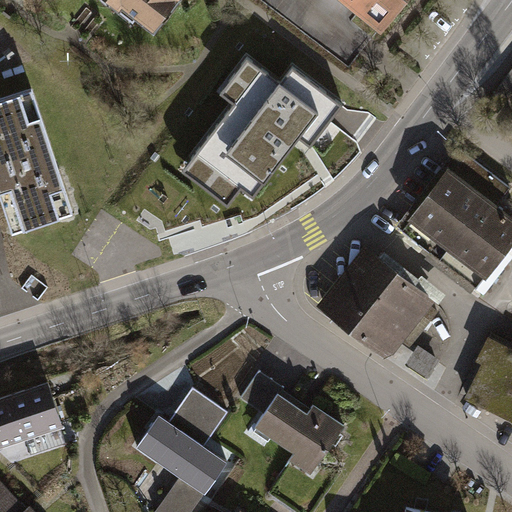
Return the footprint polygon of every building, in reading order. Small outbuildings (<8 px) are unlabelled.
[(123,0),(159,26),(178,0),(123,0)] [(345,0),(384,29),(406,0),(345,0)] [(243,90),(190,156),(210,170),(200,183),(228,204),(254,173),(265,181),(299,136),(311,146),(343,104),(294,67),(281,82),(248,56),(230,79),(243,90)] [(73,211),(32,89),(0,99),(0,192),(13,231),(73,211)] [(461,152),(400,229),(478,289),(511,245),(511,216),(496,204),(508,188),(461,152)] [(377,259),(335,310),(386,352),(427,301),(377,259)] [(484,365),(468,397),(511,419),(511,350),(489,339),(477,361),(484,365)] [(419,345),(406,364),(427,379),(440,360),(419,345)] [(264,412),(256,425),(317,466),(345,425),(314,404),(309,413),(280,393),(284,387),(259,370),(241,397),(264,412)] [(0,400),(0,444),(61,424),(48,385),(0,400)] [(229,411),(194,387),(175,414),(210,438),(229,411)] [(191,511),(228,462),(161,414),(138,446),(181,477),(157,511),(191,511)] [(26,511),(0,483),(0,511),(26,511)]
